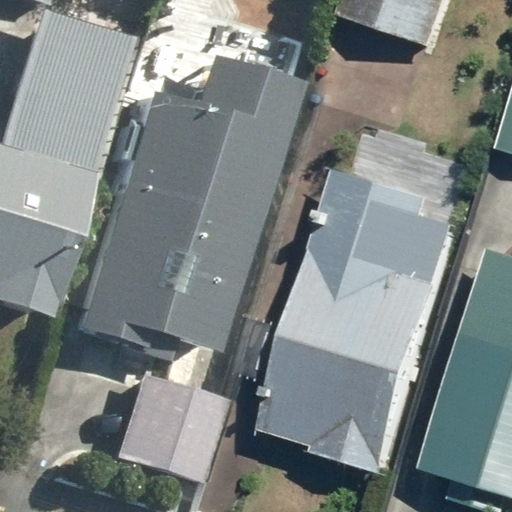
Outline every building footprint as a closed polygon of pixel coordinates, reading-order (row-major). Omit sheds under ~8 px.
[(347,0),(341,22),(431,48),(446,0),(347,0)] [(0,302),(51,317),(136,36),(48,10),(7,143),(0,140),(0,302)] [(218,351),(301,80),(217,55),(203,101),(156,87),(82,330),(173,358),(178,339),(218,351)] [(511,80),(492,151),(511,156),(511,80)] [(377,473),(450,223),(418,214),(423,197),(326,169),(281,325),(250,316),(233,374),(266,383),(253,428),(314,446),(312,454),(377,473)] [(511,495),(511,255),(485,247),(418,468),(451,478),(445,497),(493,511),(500,511),(506,494),(511,495)] [(228,399),(145,373),(119,457),(202,483),(228,399)]
